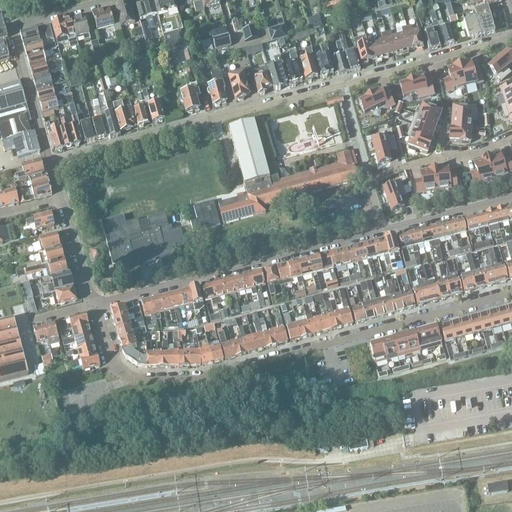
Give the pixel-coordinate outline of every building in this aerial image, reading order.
[(142,6),(136,7),(140,23),(146,21),(145,19),(146,19),(152,18),(156,29),(156,30),(161,29),(153,0),(140,0),(142,6)] [(173,0),(153,0),(161,29),(168,52),(183,48),(178,31),(182,30),(177,11),(173,0)] [(176,0),(179,8),(193,4),(194,4),(195,8),(201,11),(203,10),(200,0),(176,0)] [(200,0),(204,10),(220,6),(218,0),(200,0)] [(339,0),(335,0),(324,4),(327,12),(342,7),(339,0)] [(377,4),(379,9),(392,6),(391,0),(377,4)] [(430,0),(413,0),(417,11),(432,7),(430,0)] [(115,7),(118,16),(121,28),(135,24),(129,3),(115,7)] [(400,6),(394,8),(390,9),(391,15),(397,13),(402,12),(400,6)] [(495,33),(494,29),(493,25),(498,23),(496,15),(495,15),(493,7),(474,12),(481,37),(495,33)] [(115,33),(121,31),(121,28),(118,16),(112,18),(109,9),(92,13),(97,32),(113,27),(115,33)] [(388,9),(377,12),(378,18),(389,15),(388,9)] [(469,41),(481,37),(474,12),(472,12),(473,14),(462,17),(469,41)] [(432,32),(424,34),(429,51),(441,48),(438,37),(440,37),(437,27),(439,27),(438,23),(435,14),(430,15),(433,25),(430,26),(432,32)] [(78,40),(84,38),(85,42),(91,41),(89,35),(84,16),(71,20),(77,38),(78,40)] [(70,19),(51,24),(57,45),(68,42),(70,49),(78,47),(70,19)] [(320,19),(309,23),(311,30),(322,27),(320,19)] [(404,21),(395,24),(396,29),(397,35),(403,55),(409,53),(408,51),(412,49),(406,28),(404,21)] [(442,22),(438,23),(439,27),(444,47),(454,44),(449,27),(444,29),(442,22)] [(53,38),(49,25),(43,27),(47,40),(53,38)] [(194,29),(197,38),(207,35),(204,26),(194,29)] [(284,26),(268,30),(271,43),(287,38),(284,26)] [(411,26),(406,28),(412,49),(416,48),(417,51),(423,49),(418,30),(412,31),(411,26)] [(256,27),(242,31),(245,43),(259,39),(256,27)] [(144,36),(143,34),(142,28),(136,30),(138,38),(144,36)] [(24,47),(27,46),(40,42),(39,39),(36,29),(20,33),(24,47)] [(391,32),(386,33),(392,55),(396,54),(397,56),(403,55),(397,35),(392,37),(391,32)] [(343,33),(338,35),(349,73),(360,70),(355,52),(349,53),(345,41),(343,33)] [(383,39),(377,41),(383,60),(388,58),(388,56),(392,55),(386,33),(381,34),(383,39)] [(228,35),(212,39),(215,51),(231,46),(228,35)] [(338,76),(349,73),(338,35),(334,36),(336,44),(335,44),(339,57),(333,58),(338,76)] [(371,37),(366,39),(372,61),(376,59),(377,62),(383,60),(377,41),(372,42),(371,37)] [(366,38),(354,41),(355,47),(357,46),(362,66),(368,64),(368,62),(372,61),(366,39),(366,38)] [(40,42),(27,46),(24,47),(26,57),(44,52),(42,47),(47,46),(47,45),(55,43),(54,39),(40,42)] [(208,40),(198,41),(200,57),(210,55),(208,40)] [(98,41),(91,43),(94,56),(101,54),(98,41)] [(0,62),(9,60),(9,59),(12,58),(10,52),(7,53),(4,42),(0,43),(0,62)] [(323,58),(315,60),(321,79),(322,78),(323,80),(326,79),(327,77),(329,77),(334,75),(333,74),(336,74),(333,63),(330,64),(329,59),(330,58),(326,47),(320,49),(323,58)] [(255,55),(253,48),(245,50),(247,57),(255,55)] [(190,50),(183,52),(187,66),(194,64),(190,50)] [(306,57),(299,59),(305,82),(306,82),(308,83),(311,82),(312,80),(313,80),(318,79),(313,61),(314,61),(311,50),(304,52),(306,57)] [(511,58),(506,52),(488,68),(496,78),(497,77),(501,82),(511,74),(506,69),(511,63),(511,58)] [(50,63),(55,62),(61,60),(60,55),(44,60),(42,53),(27,58),(30,68),(45,64),(50,63)] [(295,55),(289,57),(292,66),(284,68),(290,87),(291,87),(292,88),(295,87),(296,85),(302,83),(298,67),(299,67),(295,55)] [(282,70),(283,70),(280,59),(273,60),(274,63),(267,65),(274,90),(275,90),(277,91),(280,90),(281,88),(282,88),(287,87),(282,70)] [(56,67),(55,62),(50,63),(45,64),(46,65),(30,69),(33,80),(49,75),(47,69),(56,67)] [(202,63),(193,65),(196,74),(201,72),(204,68),(202,63)] [(465,65),(459,67),(465,88),(483,83),(479,71),(473,73),(471,64),(465,66),(465,65)] [(145,75),(154,73),(152,66),(143,68),(145,75)] [(191,66),(185,68),(187,76),(194,74),(191,66)] [(450,79),(444,81),(447,93),(465,88),(459,67),(453,68),(453,69),(448,71),(450,79)] [(235,101),(237,100),(239,102),(243,101),(244,99),(246,98),(246,97),(249,96),(248,89),(249,87),(255,85),(250,68),(229,74),(230,78),(229,78),(235,101)] [(266,69),(252,72),(253,77),(258,95),(260,94),(261,96),(264,95),(264,93),(266,92),(265,90),(272,88),(268,73),(266,69)] [(208,90),(207,92),(208,95),(210,96),(213,107),(215,107),(216,107),(219,107),(220,105),(221,105),(225,104),(226,103),(223,91),(224,91),(222,85),(224,84),(220,70),(210,73),(213,81),(215,80),(217,86),(208,88),(208,90)] [(36,91),(52,86),(54,86),(54,87),(68,83),(67,80),(62,81),(59,79),(54,81),(50,80),(49,76),(33,80),(36,91)] [(110,87),(116,85),(115,79),(111,80),(111,77),(108,78),(110,87)] [(407,84),(400,86),(403,98),(416,94),(418,100),(434,95),(430,83),(424,85),(423,79),(415,81),(407,83),(407,84)] [(181,95),(181,97),(180,99),(181,102),(183,103),(186,114),(187,114),(189,115),(192,114),(193,112),(199,111),(196,99),(199,98),(196,85),(190,86),(191,92),(181,95)] [(511,85),(500,89),(505,106),(511,104),(511,85)] [(37,92),(40,103),(71,94),(70,90),(65,91),(64,90),(54,93),(52,88),(37,92)] [(159,123),(162,123),(163,121),(164,120),(160,103),(159,103),(158,99),(149,101),(146,90),(142,92),(142,94),(146,107),(146,108),(148,107),(152,124),(157,122),(159,123)] [(365,99),(359,103),(364,114),(385,104),(387,109),(394,106),(389,95),(383,98),(380,92),(374,95),(373,95),(365,99)] [(67,101),(68,98),(72,97),(71,94),(40,103),(43,113),(48,112),(49,112),(58,109),(57,104),(67,101)] [(145,107),(146,107),(142,94),(137,95),(140,104),(138,104),(139,109),(133,111),(137,127),(139,127),(140,128),(143,127),(144,126),(149,124),(145,107)] [(109,114),(103,115),(105,122),(110,139),(120,136),(119,132),(114,114),(109,97),(104,98),(109,114)] [(327,107),(344,102),(342,97),(326,102),(327,107)] [(122,102),(113,105),(115,114),(114,114),(119,132),(125,131),(127,132),(130,131),(131,129),(134,128),(135,128),(130,110),(124,111),(122,102)] [(505,106),(501,107),(505,119),(508,118),(510,124),(511,123),(511,104),(505,106)] [(74,124),(68,125),(73,146),(74,146),(76,147),(78,147),(79,145),(81,144),(81,143),(83,142),(77,123),(78,123),(76,114),(76,113),(74,107),(74,105),(69,106),(74,124)] [(26,106),(0,113),(0,132),(0,134),(3,142),(20,137),(31,134),(28,123),(31,122),(26,106)] [(419,116),(438,123),(441,113),(423,106),(419,116)] [(97,120),(91,122),(96,140),(108,137),(99,108),(94,109),(97,120)] [(453,108),(452,120),(472,121),(472,122),(476,122),(477,110),(453,108)] [(82,112),(76,114),(78,122),(84,144),(96,140),(91,122),(85,124),(82,112)] [(415,115),(411,125),(434,133),(438,123),(419,116),(415,115)] [(63,130),(59,131),(64,149),(73,146),(68,125),(65,116),(60,118),(63,130)] [(451,130),(471,132),(472,122),(472,121),(452,120),(451,130)] [(247,197),(218,205),(219,208),(220,211),(224,225),(266,213),(264,207),(358,181),(351,159),(350,152),(336,156),(339,165),(317,171),(317,168),(309,170),(310,173),(279,181),(263,121),(261,121),(255,123),(254,122),(228,129),(229,132),(244,186),(245,186),(247,197)] [(411,125),(407,136),(411,137),(430,144),(430,143),(434,133),(411,125)] [(46,127),(53,151),(55,150),(56,151),(57,151),(59,152),(62,151),(63,149),(64,149),(59,131),(58,128),(51,130),(50,126),(46,127)] [(450,130),(449,142),(460,142),(459,143),(470,144),(471,132),(451,130),(450,130)] [(20,137),(3,142),(5,152),(15,149),(18,159),(39,153),(40,153),(34,133),(31,134),(20,137)] [(383,135),(371,139),(378,166),(390,162),(387,152),(394,150),(390,138),(384,140),(383,135)] [(411,137),(407,147),(409,148),(408,151),(415,153),(416,150),(427,155),(431,143),(430,143),(430,144),(411,137)] [(318,145),(316,138),(288,145),(290,152),(318,145)] [(492,156),(486,158),(494,179),(507,175),(506,174),(511,172),(511,170),(508,160),(502,162),(500,154),(492,157),(492,156)] [(476,171),(470,173),(474,185),(480,183),(481,184),(494,179),(486,158),(481,160),(474,163),(476,171)] [(24,173),(15,176),(16,178),(18,177),(18,180),(25,178),(43,173),(42,169),(43,167),(42,164),(40,163),(40,162),(22,168),(24,173)] [(439,169),(434,170),(437,192),(450,190),(450,189),(457,188),(455,176),(449,177),(447,168),(439,170),(439,169)] [(421,181),(415,182),(417,194),(423,193),(423,194),(437,192),(434,170),(428,170),(428,171),(420,172),(421,181)] [(46,175),(44,175),(29,180),(32,190),(49,185),(46,175)] [(393,182),(382,187),(391,213),(403,209),(399,198),(405,196),(401,185),(395,187),(393,182)] [(52,195),(49,185),(32,190),(35,201),(52,195)] [(15,190),(3,193),(6,207),(19,204),(15,190)] [(21,204),(27,203),(24,192),(18,194),(21,204)] [(220,226),(213,202),(193,207),(197,220),(190,222),(193,233),(220,226)] [(505,209),(495,211),(500,231),(504,230),(503,226),(502,227),(501,225),(508,223),(505,209)] [(495,211),(485,214),(488,228),(495,226),(496,228),(495,229),(496,232),(500,231),(495,211)] [(138,220),(125,224),(123,216),(101,222),(112,265),(123,262),(127,278),(142,274),(139,265),(160,260),(163,269),(177,266),(173,249),(185,246),(181,229),(172,231),(171,227),(168,227),(165,213),(147,218),(148,220),(138,223),(138,220)] [(485,214),(475,216),(480,236),(484,235),(483,232),(482,232),(481,230),(488,228),(485,214)] [(51,215),(26,221),(27,226),(33,224),(35,232),(38,232),(39,232),(42,232),(42,230),(54,227),(54,226),(55,224),(54,221),(52,220),(51,215)] [(475,216),(465,219),(468,233),(475,231),(476,233),(475,234),(476,237),(480,236),(475,216)] [(463,219),(452,222),(457,243),(461,242),(460,236),(467,234),(463,219)] [(452,222),(441,225),(445,240),(452,238),(452,240),(453,244),(457,243),(452,222)] [(441,225),(430,228),(439,261),(443,260),(439,247),(440,247),(439,241),(445,240),(441,225)] [(430,228),(419,231),(423,245),(430,244),(432,254),(434,263),(439,261),(430,228)] [(419,231),(408,233),(414,254),(418,253),(417,247),(423,245),(419,231)] [(408,233),(397,236),(401,251),(410,249),(410,250),(409,251),(410,255),(414,254),(408,233)] [(37,238),(25,241),(27,248),(33,247),(35,254),(41,252),(60,247),(60,246),(61,245),(60,241),(58,240),(57,235),(38,240),(37,238)] [(397,270),(396,266),(393,255),(399,253),(395,236),(384,239),(384,241),(391,265),(392,272),(397,270)] [(375,243),(374,243),(378,259),(384,257),(386,267),(391,265),(384,241),(380,242),(378,241),(376,242),(375,243)] [(368,245),(363,246),(367,262),(372,277),(375,276),(371,260),(378,259),(374,243),(373,243),(371,243),(369,243),(368,245)] [(482,243),(474,246),(475,251),(483,249),(482,243)] [(357,264),(358,267),(360,275),(360,276),(361,280),(365,279),(362,269),(363,269),(362,263),(367,262),(363,246),(362,246),(361,245),(359,246),(358,247),(353,249),(357,264)] [(470,247),(459,250),(460,255),(471,252),(470,247)] [(41,263),(23,267),(24,271),(64,261),(63,256),(64,254),(64,251),(61,249),(44,253),(44,254),(39,255),(41,263)] [(346,266),(357,264),(353,249),(349,250),(347,249),(345,250),(344,251),(343,251),(346,266)] [(100,259),(97,250),(91,252),(94,261),(100,259)] [(459,250),(448,253),(449,258),(460,255),(459,250)] [(338,251),(337,253),(332,254),(336,269),(346,266),(343,251),(341,252),(340,251),(338,251)] [(330,274),(332,282),(326,284),(327,290),(338,287),(333,270),(329,255),(325,256),(323,255),(321,256),(320,257),(319,257),(322,273),(323,276),(330,274)] [(494,255),(489,257),(497,284),(501,282),(503,283),(505,282),(507,281),(508,280),(503,265),(498,267),(494,255)] [(316,274),(322,273),(319,257),(317,258),(316,257),(314,258),(313,259),(308,260),(312,276),(315,287),(317,294),(321,292),(319,285),(316,274)] [(487,270),(481,271),(486,287),(486,286),(488,287),(491,286),(492,285),(497,284),(489,257),(485,258),(486,263),(485,263),(487,270)] [(302,278),(312,276),(308,260),(307,260),(305,260),(303,260),(302,262),(298,263),(302,278)] [(64,261),(24,271),(25,276),(42,271),(44,279),(45,279),(49,278),(49,277),(51,277),(68,273),(67,272),(68,272),(68,270),(67,267),(65,265),(64,261)] [(472,261),(467,263),(469,269),(475,290),(479,289),(481,289),(484,288),(485,287),(486,287),(481,271),(476,273),(472,261)] [(462,293),(457,273),(450,275),(446,262),(442,263),(443,267),(444,273),(451,296),(462,293)] [(288,265),(287,266),(291,281),(297,280),(298,285),(303,284),(302,278),(298,263),(293,264),(291,263),(289,264),(288,265)] [(281,286),(292,284),(291,281),(287,266),(286,266),(284,265),(282,266),(281,267),(276,268),(281,286)] [(418,267),(422,280),(428,303),(439,300),(435,284),(434,279),(427,281),(423,266),(418,267)] [(417,306),(428,303),(422,280),(418,267),(414,269),(419,288),(412,290),(417,306)] [(442,282),(435,284),(439,300),(451,296),(444,273),(443,267),(438,268),(442,282)] [(273,284),(279,282),(275,268),(264,271),(271,296),(275,295),(273,284)] [(465,276),(459,277),(464,293),(465,293),(466,293),(469,292),(471,291),(475,290),(469,269),(467,270),(465,274),(465,276)] [(265,287),(261,271),(251,274),(256,295),(260,309),(265,308),(260,288),(265,287)] [(251,274),(241,276),(245,292),(251,291),(252,296),(256,295),(251,274)] [(44,279),(40,280),(41,285),(50,283),(51,286),(48,286),(50,294),(73,288),(70,275),(49,280),(49,278),(45,279),(44,279)] [(360,275),(349,278),(350,283),(361,280),(360,276),(360,275)] [(241,276),(231,279),(237,300),(241,299),(239,293),(245,292),(241,276)] [(341,286),(350,283),(349,278),(339,281),(341,286)] [(231,279),(221,281),(225,297),(231,296),(233,301),(237,300),(231,279)] [(219,299),(225,297),(221,281),(211,284),(217,305),(221,304),(219,299)] [(392,281),(387,282),(389,289),(395,313),(405,310),(401,295),(395,297),(394,293),(395,293),(392,281)] [(371,282),(365,283),(368,291),(370,298),(371,304),(375,319),(385,316),(381,301),(376,302),(371,282)] [(22,284),(27,300),(32,298),(28,283),(22,284)] [(211,284),(201,286),(205,302),(211,301),(213,306),(217,305),(211,284)] [(405,294),(401,295),(405,310),(415,307),(409,286),(403,288),(405,294)] [(308,296),(317,294),(315,287),(306,289),(308,296)] [(199,288),(189,291),(194,312),(196,317),(200,314),(199,312),(204,308),(203,303),(199,288)] [(352,325),(343,289),(338,291),(342,302),(341,302),(344,311),(338,313),(342,328),(352,325)] [(386,299),(381,301),(385,316),(395,313),(389,289),(384,291),(386,299)] [(51,294),(42,296),(44,301),(50,299),(51,297),(53,297),(54,299),(57,298),(59,305),(60,305),(62,305),(65,305),(66,304),(76,301),(76,300),(76,299),(76,296),(75,295),(73,290),(56,294),(56,293),(51,294)] [(189,291),(180,293),(183,308),(185,314),(194,312),(189,291)] [(296,299),(306,296),(305,291),(294,293),(296,299)] [(180,293),(170,296),(177,325),(182,324),(178,309),(183,308),(180,293)] [(170,296),(160,298),(164,313),(170,312),(174,329),(178,329),(177,325),(170,296)] [(160,298),(151,301),(156,321),(160,320),(159,314),(164,313),(160,298)] [(312,298),(304,300),(306,306),(313,304),(312,298)] [(365,306),(361,307),(365,321),(375,319),(371,304),(370,298),(367,299),(363,300),(365,306)] [(353,299),(348,300),(355,324),(365,321),(361,307),(356,308),(355,304),(353,299)] [(151,301),(141,303),(145,318),(150,317),(152,322),(152,325),(154,330),(158,329),(157,326),(156,321),(151,301)] [(332,331),(342,328),(338,313),(333,314),(330,302),(324,304),(326,311),(332,331)] [(132,304),(110,310),(112,315),(111,317),(112,319),(113,320),(114,321),(129,316),(127,310),(134,308),(132,304)] [(241,308),(242,314),(250,312),(249,306),(241,308)] [(511,325),(506,308),(496,310),(501,328),(511,325)] [(226,310),(219,312),(219,314),(221,320),(228,318),(226,310)] [(501,328),(496,310),(487,313),(492,330),(501,328)] [(326,311),(322,312),(324,317),(317,318),(321,334),(332,331),(326,311)] [(492,330),(487,313),(478,315),(483,333),(492,330)] [(211,323),(221,320),(219,314),(209,317),(211,323)] [(256,335),(252,337),(256,352),(266,349),(260,325),(258,317),(257,314),(253,315),(255,323),(253,324),(256,335)] [(291,325),(288,314),(283,316),(290,342),(300,340),(296,324),(291,325)] [(305,316),(305,317),(311,337),(321,334),(317,318),(312,320),(311,314),(305,316)] [(70,326),(59,329),(60,333),(72,330),(88,325),(85,315),(68,319),(69,320),(70,326)] [(278,329),(273,331),(277,346),(287,343),(279,315),(275,316),(275,318),(278,329)] [(483,333),(478,315),(468,318),(473,336),(483,333)] [(114,322),(113,323),(114,326),(115,327),(117,331),(143,323),(142,319),(131,322),(129,316),(114,321),(114,322)] [(295,320),(296,324),(300,340),(311,337),(305,317),(295,320)] [(473,336),(468,318),(459,321),(464,338),(473,336)] [(237,325),(235,319),(226,322),(228,328),(237,325)] [(13,320),(0,323),(0,382),(28,376),(13,320)] [(464,338),(459,321),(450,323),(454,341),(464,338)] [(60,344),(58,339),(54,323),(44,326),(48,342),(49,347),(60,344)] [(143,323),(117,331),(118,336),(117,337),(118,339),(120,340),(120,341),(135,337),(133,331),(145,327),(143,323)] [(264,323),(260,325),(266,349),(277,346),(273,331),(267,332),(264,323)] [(454,341),(450,323),(440,326),(445,344),(454,341)] [(73,336),(61,339),(63,343),(90,335),(89,332),(88,325),(72,330),(73,336)] [(37,344),(48,342),(44,326),(32,329),(33,331),(34,330),(37,344)] [(430,349),(431,352),(434,351),(433,348),(441,346),(436,326),(425,330),(430,349)] [(242,327),(238,328),(240,337),(246,355),(256,352),(252,337),(246,338),(246,335),(245,335),(242,327)] [(425,330),(414,333),(419,352),(427,350),(428,353),(431,352),(430,349),(425,330)] [(185,331),(178,332),(178,340),(179,368),(190,367),(189,351),(189,345),(183,345),(183,344),(182,344),(182,340),(182,337),(186,337),(185,331)] [(223,333),(218,334),(225,361),(235,358),(231,343),(227,344),(223,333)] [(412,354),(419,352),(414,333),(403,336),(409,355),(409,358),(412,357),(412,354)] [(90,335),(63,343),(63,344),(64,347),(75,344),(77,350),(93,345),(92,341),(90,335)] [(409,358),(409,355),(403,336),(392,339),(398,358),(405,356),(406,359),(409,358)] [(120,342),(119,344),(120,346),(121,347),(123,351),(144,345),(145,339),(136,342),(135,337),(120,341),(120,342)] [(237,341),(231,343),(235,358),(246,355),(240,337),(237,338),(237,341)] [(193,345),(189,345),(189,351),(190,367),(201,367),(199,355),(198,344),(197,339),(193,339),(193,345)] [(392,339),(381,342),(387,361),(387,364),(391,363),(390,360),(398,358),(392,339)] [(173,346),(168,346),(168,368),(179,368),(178,340),(173,341),(173,344),(173,346)] [(163,352),(157,352),(158,368),(168,368),(168,346),(168,342),(163,342),(163,352)] [(207,342),(198,344),(199,355),(201,367),(202,366),(202,367),(213,364),(208,348),(207,344),(207,342)] [(218,342),(207,344),(208,348),(213,364),(223,361),(218,342)] [(387,361),(381,342),(369,345),(375,364),(387,361)] [(123,351),(122,352),(126,360),(138,368),(147,369),(147,354),(146,344),(146,345),(144,345),(123,351)] [(146,344),(147,354),(147,369),(158,368),(157,352),(151,352),(151,344),(146,344)] [(93,345),(77,350),(77,351),(80,360),(96,356),(93,345)] [(51,355),(41,358),(43,364),(44,367),(53,365),(51,355)] [(80,361),(70,363),(71,369),(81,366),(83,371),(96,367),(97,368),(100,367),(97,356),(96,356),(80,360),(80,361)] [(42,364),(33,367),(36,377),(45,375),(42,364)] [(345,451),(368,450),(368,441),(345,442),(345,451)] [(507,483),(487,486),(488,495),(508,492),(507,483)]
